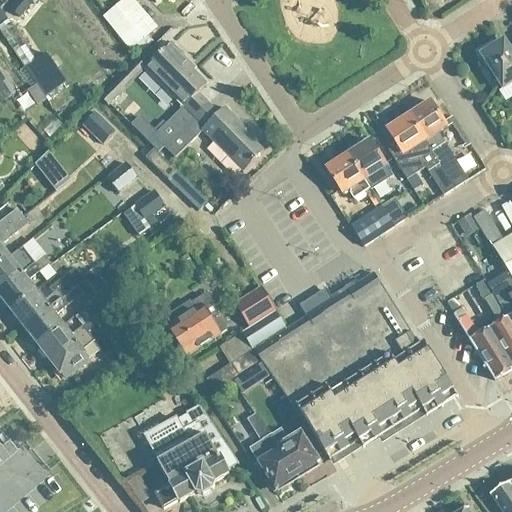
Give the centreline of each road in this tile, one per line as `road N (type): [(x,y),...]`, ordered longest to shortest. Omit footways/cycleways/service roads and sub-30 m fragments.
road 1 (residential): [(495,441),(377,251),(502,173)]
road 2 (residential): [(425,50),(301,129),(214,5),(219,0)]
road 3 (residential): [(118,511),(0,361)]
road 4 (residential): [(502,173),(425,50)]
road 5 (tertiary): [(378,511),(495,441)]
